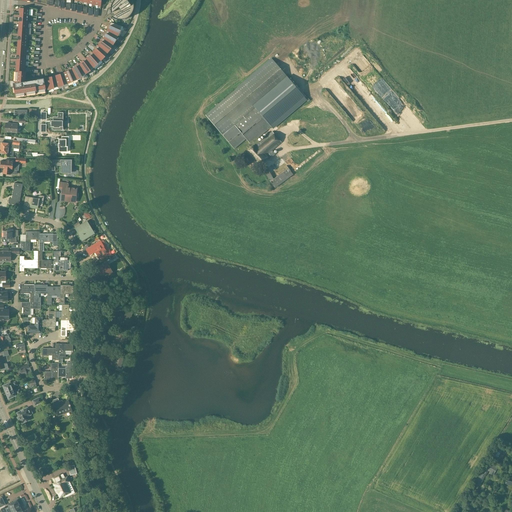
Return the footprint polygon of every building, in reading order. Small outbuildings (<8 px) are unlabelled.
[(111,5),(110,7),(110,10),(111,13),(115,10),(116,11),(116,12),(116,11),(117,13),(111,17),(112,18),(114,18),(115,19),(117,19),(119,20),(122,19),(123,19),(125,19),(124,17),(128,14),(129,16),(130,15),(131,13),(132,12),(133,10),(133,8),(133,6),(133,4),(130,5),(127,0),(116,0),(115,1),(114,0),(113,0),(112,2),(111,5)] [(107,30),(118,36),(120,31),(121,26),(110,22),(110,23),(111,23),(110,26),(109,28),(108,28),(107,30)] [(105,36),(103,38),(113,44),(116,40),(118,36),(107,30),(107,31),(108,31),(106,34),(105,36)] [(113,44),(103,38),(103,39),(102,42),(101,44),(100,43),(98,46),(107,53),(110,48),(113,44)] [(94,50),(92,53),(101,60),(104,57),(107,53),(98,46),(98,47),(96,49),(95,51),(94,50)] [(88,57),(86,59),(93,67),(97,64),(101,60),(92,53),(93,54),(90,56),(89,57),(88,57)] [(237,88),(206,114),(236,149),(246,139),(251,144),(271,127),(256,109),(290,80),(271,57),(237,88)] [(93,67),(86,59),(85,59),(86,60),(84,62),(82,63),(81,62),(79,64),(85,74),(90,71),(93,67)] [(85,74),(79,64),(78,65),(79,65),(76,67),(75,68),(74,67),(71,69),(77,79),(81,76),(85,74)] [(66,72),(63,73),(68,83),(73,81),(77,79),(71,69),(71,70),(68,72),(67,72),(66,72)] [(16,71),(15,71),(15,72),(17,72),(17,77),(15,77),(14,81),(15,81),(15,83),(13,84),(15,94),(20,93),(20,96),(45,92),(43,82),(43,79),(41,79),(39,79),(24,82),(24,78),(25,72),(16,71)] [(58,75),(55,76),(58,87),(63,85),(68,83),(63,73),(63,74),(60,75),(58,76),(58,75)] [(58,87),(55,76),(54,76),(55,77),(51,78),(50,78),(49,77),(46,78),(48,89),(54,88),(58,87)] [(53,126),(53,127),(53,128),(53,129),(53,130),(62,130),(62,129),(62,117),(58,117),(53,117),(53,118),(53,120),(53,121),(51,121),(51,126),(53,126)] [(17,124),(6,123),(5,132),(17,133),(17,124)] [(248,150),(260,164),(268,157),(270,159),(274,155),(271,151),(281,142),(272,131),(253,147),(252,145),(248,150)] [(10,140),(13,140),(12,144),(1,143),(0,147),(0,153),(7,154),(7,156),(13,156),(14,148),(19,149),(20,141),(20,139),(10,137),(10,140)] [(57,138),(57,151),(65,151),(65,145),(64,145),(64,138),(57,138)] [(19,163),(26,164),(26,160),(20,160),(20,158),(16,158),(16,162),(13,162),(13,161),(6,160),(6,162),(1,161),(0,167),(4,168),(3,174),(10,174),(10,173),(17,174),(18,171),(19,163)] [(49,160),(49,171),(55,171),(55,166),(61,166),(61,173),(71,173),(71,160),(49,160)] [(273,179),(267,169),(264,171),(270,182),(275,188),(293,174),(289,168),(273,179)] [(77,189),(69,188),(69,183),(64,182),(64,180),(59,180),(59,189),(62,190),(61,201),(75,202),(77,189)] [(19,206),(23,184),(14,183),(11,199),(9,198),(8,204),(19,206)] [(32,198),(29,197),(25,196),(24,205),(27,206),(27,207),(38,209),(38,206),(42,207),(44,196),(40,195),(36,198),(32,198)] [(79,236),(82,241),(94,234),(87,221),(75,228),(80,236),(79,236)] [(3,231),(3,238),(11,238),(11,242),(11,243),(16,243),(16,237),(13,237),(13,230),(7,230),(7,231),(3,231)] [(30,251),(30,241),(30,239),(36,239),(36,240),(39,240),(40,240),(40,234),(40,231),(26,231),(26,235),(26,241),(20,241),(20,244),(20,248),(20,251),(30,251)] [(39,251),(42,251),(44,251),(44,243),(44,242),(53,242),(53,246),(57,246),(57,234),(40,234),(40,240),(39,240),(39,251)] [(108,253),(100,240),(86,249),(90,255),(95,252),(99,259),(108,253)] [(0,261),(3,261),(10,261),(10,252),(9,252),(9,249),(1,249),(1,252),(0,251),(0,261)] [(39,268),(39,251),(34,251),(33,259),(33,260),(24,260),(24,256),(19,256),(19,267),(20,267),(20,271),(24,271),(24,268),(39,268)] [(42,251),(39,251),(39,268),(54,268),(54,261),(52,261),(52,260),(43,260),(42,259),(42,251)] [(68,269),(68,263),(71,263),(71,260),(68,260),(65,260),(60,260),(60,262),(59,262),(58,262),(59,256),(61,256),(61,251),(59,251),(54,251),(54,261),(54,268),(54,271),(68,271),(68,269)] [(95,269),(102,282),(114,275),(106,262),(95,269)] [(34,302),(34,285),(24,285),(21,285),(21,293),(29,293),(30,294),(30,302),(34,302)] [(47,285),(34,285),(34,302),(39,302),(39,294),(39,293),(47,294),(47,286),(47,285)] [(47,286),(47,294),(47,304),(52,304),(52,296),(60,296),(60,305),(63,305),(63,303),(62,303),(62,285),(60,285),(60,287),(47,286)] [(70,285),(62,285),(62,303),(63,303),(63,305),(65,305),(65,294),(70,294),(70,297),(75,297),(75,286),(70,286),(70,285)] [(34,302),(30,302),(21,302),(21,305),(23,305),(23,315),(30,315),(30,309),(41,309),(41,302),(39,302),(34,302)] [(0,319),(9,320),(9,312),(9,308),(4,308),(4,305),(0,305),(0,319)] [(62,311),(56,311),(56,317),(61,318),(61,320),(66,320),(71,320),(71,312),(69,312),(69,305),(62,305),(62,311)] [(122,322),(121,325),(130,326),(132,310),(125,309),(124,312),(123,312),(122,314),(116,313),(115,321),(122,322)] [(42,320),(42,327),(49,327),(49,330),(51,330),(51,331),(55,331),(55,327),(56,327),(56,317),(56,311),(49,311),(49,320),(42,320)] [(42,333),(42,327),(42,320),(42,318),(35,318),(35,326),(28,326),(28,333),(42,333)] [(66,320),(61,320),(61,337),(67,337),(67,330),(74,330),(75,320),(71,320),(66,320)] [(124,347),(125,344),(126,344),(129,336),(117,332),(114,340),(117,341),(116,344),(124,347)] [(60,344),(60,359),(63,359),(63,358),(65,358),(65,354),(71,354),(71,353),(73,353),(73,345),(75,345),(75,342),(70,342),(70,344),(60,344)] [(60,359),(60,344),(55,344),(55,348),(42,348),(42,355),(52,356),(52,360),(53,360),(53,361),(54,361),(54,362),(59,362),(58,360),(59,360),(59,359),(60,359)] [(0,352),(0,371),(5,370),(8,369),(8,368),(7,364),(6,363),(3,364),(2,357),(5,356),(3,351),(0,352)] [(124,358),(113,355),(112,355),(107,353),(106,357),(112,358),(109,368),(114,370),(115,366),(120,368),(122,361),(124,362),(125,359),(123,358),(124,358)] [(59,368),(59,377),(66,377),(66,379),(72,379),(73,362),(75,362),(75,356),(72,357),(70,357),(70,362),(67,362),(67,367),(66,367),(66,368),(59,368)] [(59,377),(59,368),(59,363),(51,363),(51,372),(45,372),(44,379),(59,379),(59,377)] [(12,383),(10,383),(10,382),(3,386),(5,392),(13,389),(12,387),(17,385),(16,381),(12,382),(12,383)] [(14,391),(13,389),(5,392),(8,399),(17,395),(21,393),(19,389),(16,390),(14,391)] [(40,397),(32,401),(35,406),(42,402),(40,397)] [(53,407),(55,407),(58,416),(72,411),(68,400),(59,403),(58,399),(53,401),(53,402),(53,407)] [(27,408),(17,413),(18,416),(17,418),(18,420),(20,420),(22,423),(29,420),(27,417),(31,415),(31,414),(32,413),(31,410),(29,411),(27,408)] [(68,466),(71,475),(77,473),(75,465),(68,466)] [(64,478),(62,479),(60,474),(52,478),(54,483),(53,483),(55,487),(54,489),(56,493),(58,494),(60,498),(70,493),(66,484),(70,481),(68,476),(64,478)] [(8,505),(9,507),(8,508),(7,509),(7,510),(8,511),(19,511),(22,511),(17,500),(8,505)]
